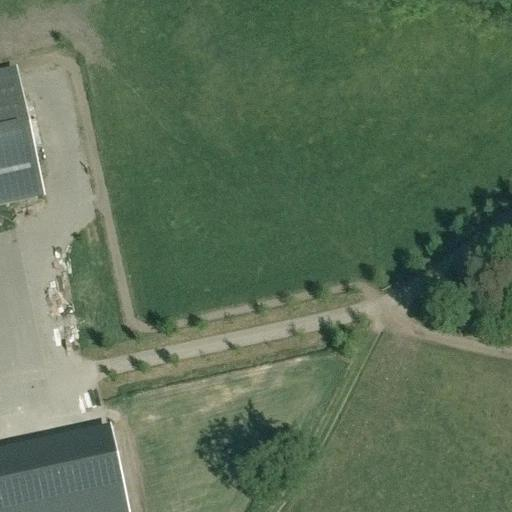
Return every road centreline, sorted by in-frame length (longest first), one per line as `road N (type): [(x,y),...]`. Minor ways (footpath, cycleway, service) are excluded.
road 1 (track): [(511,350),(425,334),(389,311),(270,511)]
road 2 (track): [(0,74),(38,66),(67,205),(42,272),(64,372)]
